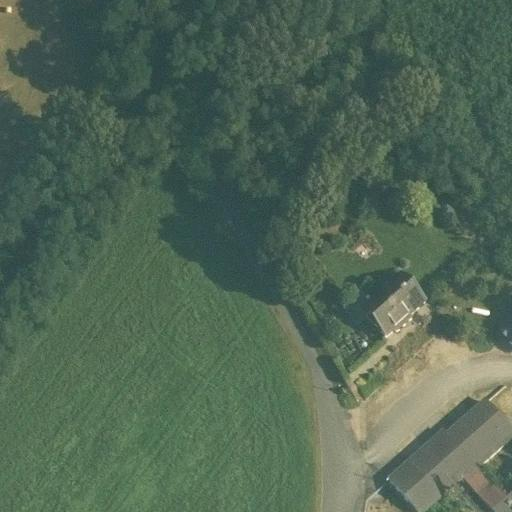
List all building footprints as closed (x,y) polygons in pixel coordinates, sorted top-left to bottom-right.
[(363,190),(374,202),(388,189),(376,177),(363,190)] [(402,192),(386,208),(401,222),(417,205),(402,192)] [(367,321),(386,342),(395,334),(397,337),(412,322),(410,320),(426,305),(402,280),(363,316),(367,321)] [(367,321),(363,316),(352,304),(343,312),(359,329),(367,321)] [(511,344),(511,342),(511,312),(497,334),(511,344)] [(445,434),(390,484),(415,511),(424,511),(452,487),(456,491),(465,483),(511,440),(511,425),(507,420),(505,423),(487,403),(448,438),(445,434)] [(495,511),(511,497),(511,440),(465,483),(491,511),(495,511)] [(511,511),(511,497),(495,511),(511,511)]
